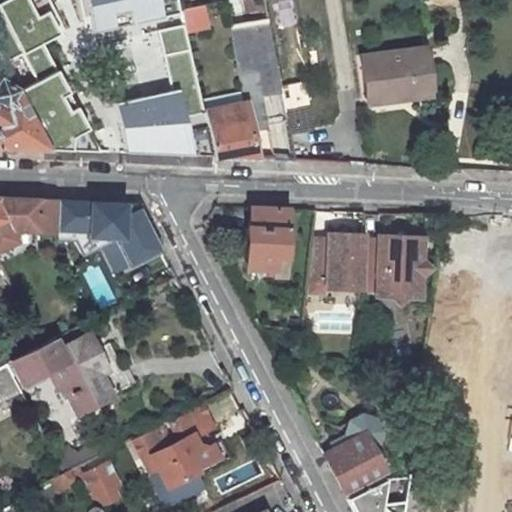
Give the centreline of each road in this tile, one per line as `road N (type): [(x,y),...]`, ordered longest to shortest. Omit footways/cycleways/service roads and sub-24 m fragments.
road 1 (residential): [(329,511),(156,180)]
road 2 (residential): [(156,180),(511,197)]
road 3 (residential): [(0,172),(156,180)]
